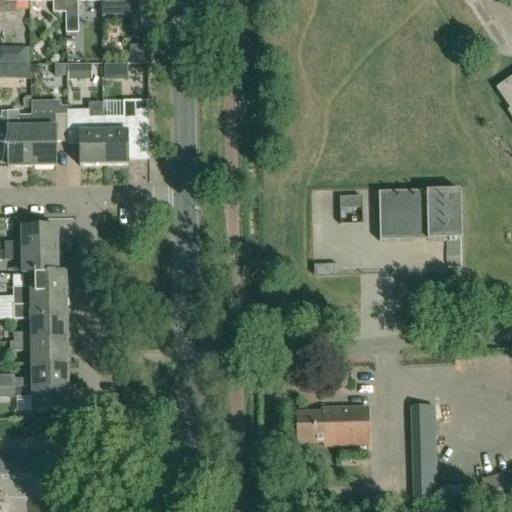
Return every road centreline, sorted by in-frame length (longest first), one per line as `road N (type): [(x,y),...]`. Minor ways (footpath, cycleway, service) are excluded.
road 1 (residential): [(86,405),(83,193)]
road 2 (unclassified): [(383,340),(187,354)]
road 3 (tertiary): [(185,191),(183,0)]
road 4 (tertiary): [(160,511),(186,473),(187,354)]
road 5 (tertiary): [(187,354),(185,191)]
road 6 (tertiary): [(13,467),(85,474),(127,511)]
